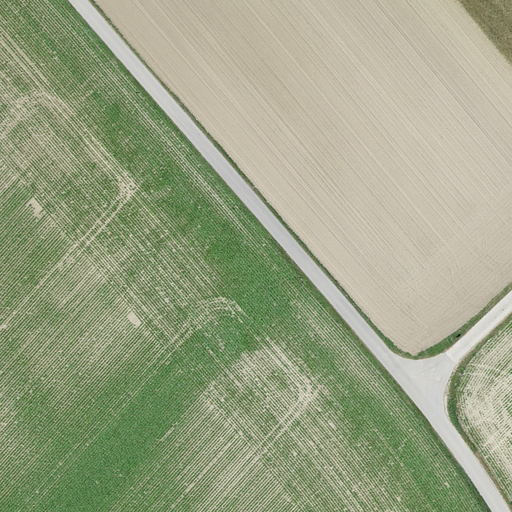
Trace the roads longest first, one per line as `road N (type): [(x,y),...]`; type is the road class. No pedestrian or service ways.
road 1 (unclassified): [(78,0),(415,390),(500,511)]
road 2 (track): [(415,390),(511,301)]
